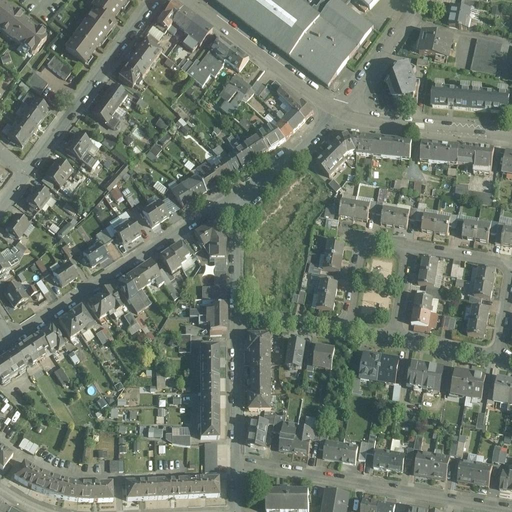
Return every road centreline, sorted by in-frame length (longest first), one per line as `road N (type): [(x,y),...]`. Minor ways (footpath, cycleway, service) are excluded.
road 1 (residential): [(236,462),(511,509)]
road 2 (residential): [(235,198),(11,341)]
road 3 (residential): [(27,170),(156,0)]
road 4 (residential): [(342,110),(190,0)]
road 5 (residential): [(511,134),(342,110)]
road 6 (residential): [(235,313),(236,462)]
road 7 (residential): [(342,331),(363,243),(412,245)]
road 8 (residential): [(342,110),(235,198)]
road 9 (residential): [(423,0),(342,110)]
